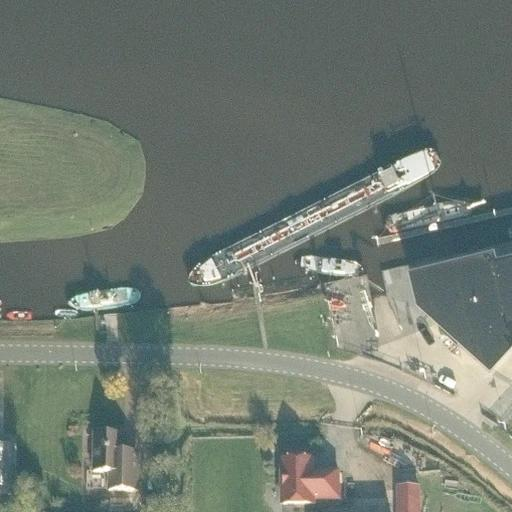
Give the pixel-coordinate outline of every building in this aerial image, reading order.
[(511,346),(511,345),(511,344),(511,263),(491,269),(490,265),(414,284),(421,312),(490,374),(511,350),(511,346)] [(138,494),(138,464),(123,464),(123,438),(94,437),(93,475),(109,475),(109,493),(138,494)] [(21,444),(0,444),(0,494),(21,494),(21,444)] [(313,474),(312,463),(283,463),(283,507),(313,507),(313,502),(339,502),(339,474),(313,474)] [(419,511),(419,503),(419,489),(401,489),(401,511),(419,511)]
